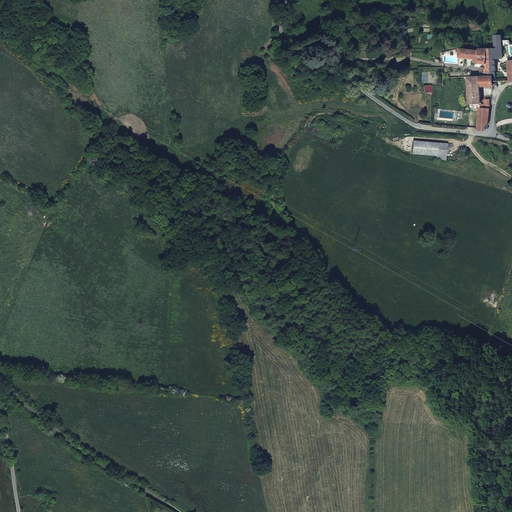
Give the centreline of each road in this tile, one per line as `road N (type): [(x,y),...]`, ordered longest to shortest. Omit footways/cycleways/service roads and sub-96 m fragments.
road 1 (residential): [(284,0),(280,33),(287,45),(393,112),(435,129),(500,135)]
road 2 (track): [(0,388),(95,461),(180,511)]
